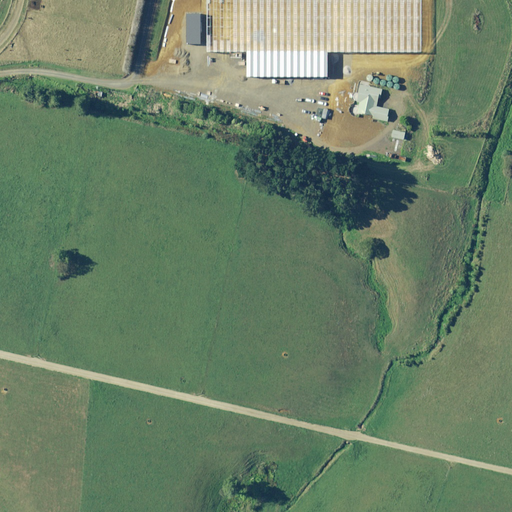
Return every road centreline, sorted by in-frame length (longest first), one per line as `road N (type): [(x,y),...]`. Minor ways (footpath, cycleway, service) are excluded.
road 1 (unknown): [(123,84),(220,96),(332,154),(378,141),(392,124),(391,107)]
road 2 (unknown): [(0,80),(108,90),(123,84)]
